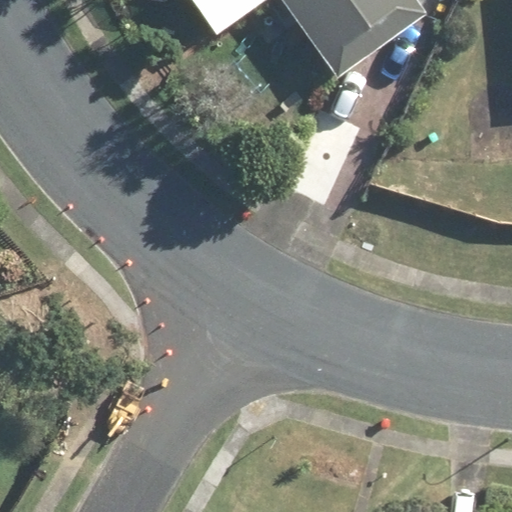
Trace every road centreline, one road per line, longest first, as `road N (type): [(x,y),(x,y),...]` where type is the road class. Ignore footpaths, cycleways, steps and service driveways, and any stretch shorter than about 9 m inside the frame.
road 1 (residential): [(235,302),(129,208),(42,103),(0,20)]
road 2 (residential): [(511,372),(414,367),(235,302)]
road 3 (residential): [(235,302),(118,511)]
